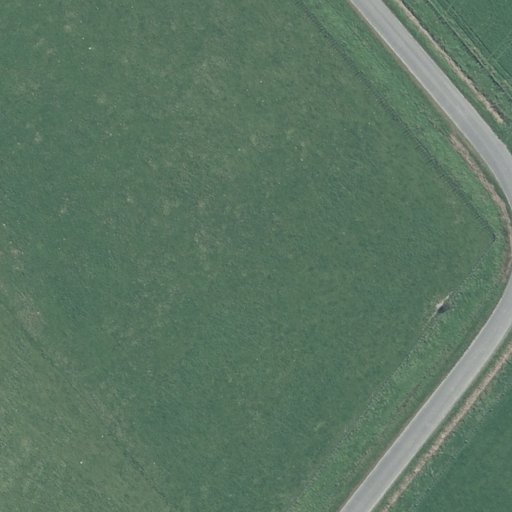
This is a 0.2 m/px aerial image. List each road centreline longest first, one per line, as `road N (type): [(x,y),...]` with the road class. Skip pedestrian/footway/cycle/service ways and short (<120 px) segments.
road 1 (unclassified): [(359,511),(511,305)]
road 2 (unclassified): [(511,182),(365,0)]
